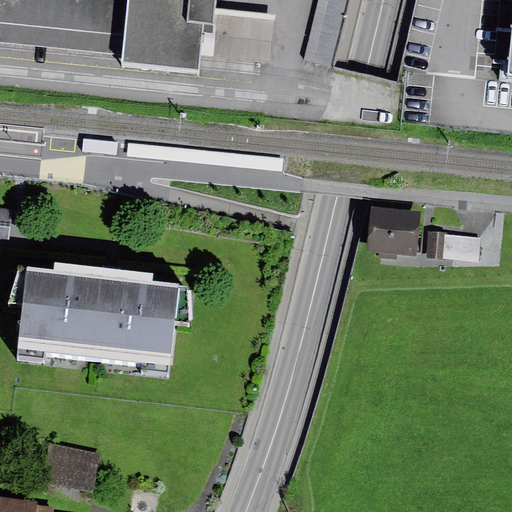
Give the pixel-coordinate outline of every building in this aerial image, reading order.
[(0,0),(0,47),(123,58),(128,0),(0,0)] [(128,0),(123,58),(122,67),(200,75),(201,57),(204,26),(214,27),(215,10),(216,0),(128,0)] [(347,0),(319,0),(304,59),(331,66),(347,0)] [(276,16),(215,10),(214,27),(204,26),(201,57),(272,64),(276,16)] [(118,142),(84,139),(83,152),(117,155),(118,142)] [(421,212),(371,207),(366,252),(378,253),(377,259),(395,261),(396,255),(416,257),(421,212)] [(12,210),(0,208),(0,239),(8,240),(12,210)] [(482,237),(429,233),(427,259),(480,263),(482,237)] [(55,274),(26,271),(18,349),(174,366),(182,288),(156,285),(157,275),(107,270),(57,264),(55,274)] [(99,453),(49,443),(41,482),(92,492),(99,453)] [(0,500),(0,511),(53,511),(54,507),(0,500)]
